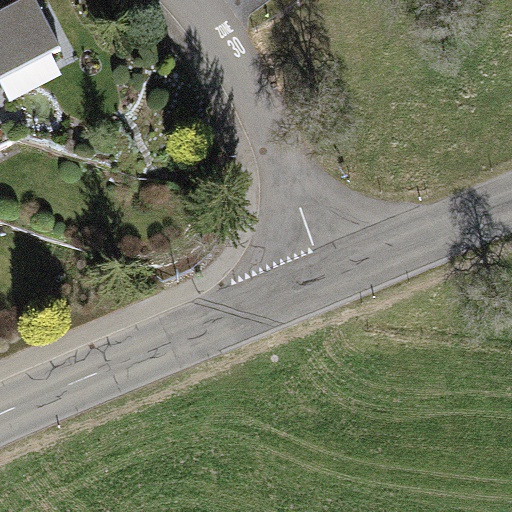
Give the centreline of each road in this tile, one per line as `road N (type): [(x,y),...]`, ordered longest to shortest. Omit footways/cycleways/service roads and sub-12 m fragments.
road 1 (tertiary): [(0,419),(329,280)]
road 2 (residential): [(329,280),(255,95),(189,0)]
road 3 (tertiary): [(329,280),(511,206)]
